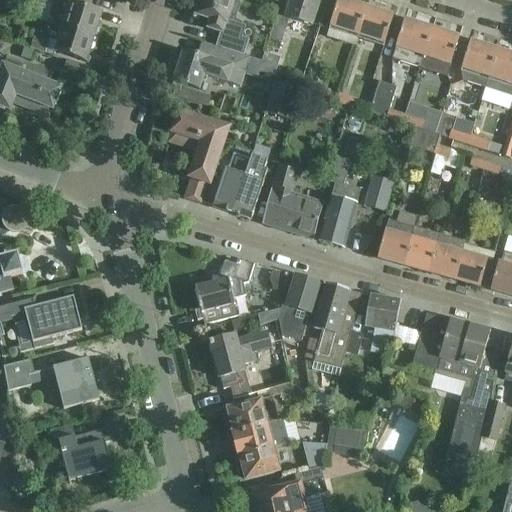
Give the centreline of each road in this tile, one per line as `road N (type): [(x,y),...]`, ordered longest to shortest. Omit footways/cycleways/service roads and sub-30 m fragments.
road 1 (residential): [(511,318),(104,196)]
road 2 (residential): [(183,491),(104,196)]
road 3 (residential): [(104,196),(109,153),(160,0)]
